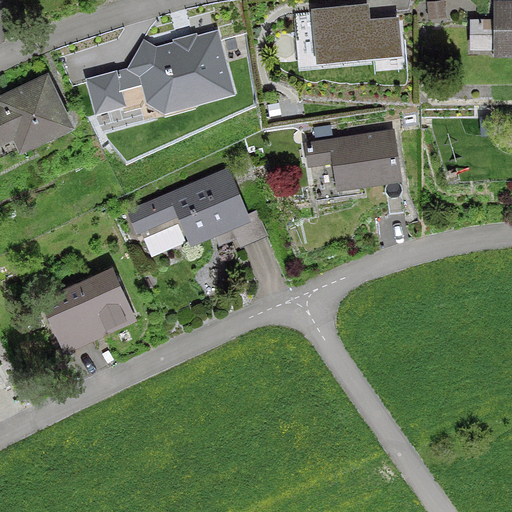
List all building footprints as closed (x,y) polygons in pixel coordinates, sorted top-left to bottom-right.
[(442,1),(426,3),(428,13),(443,11),(442,1)] [(511,3),(494,3),(495,21),(475,21),(472,21),(472,49),(495,48),(495,53),(511,53),(511,3)] [(398,52),(395,20),(366,23),(365,7),(292,14),(297,61),(369,54),(398,52)] [(226,89),(212,37),(153,53),(144,48),(133,67),(135,68),(135,69),(88,81),(96,110),(120,104),(117,91),(146,83),(151,105),(193,93),(194,98),(226,89)] [(42,130),(64,120),(44,79),(0,100),(0,105),(0,107),(0,106),(0,141),(6,138),(3,133),(12,129),(20,148),(44,136),(42,130)] [(357,193),(355,183),(397,177),(390,132),(306,146),(314,200),(357,193)] [(156,224),(179,214),(189,239),(244,216),(226,172),(148,206),(154,220),(156,224)] [(398,184),(383,186),(387,214),(401,212),(402,212),(398,184)] [(141,209),(127,215),(133,229),(147,223),(141,209)] [(65,345),(99,330),(131,315),(110,269),(41,300),(62,346),(65,345)]
